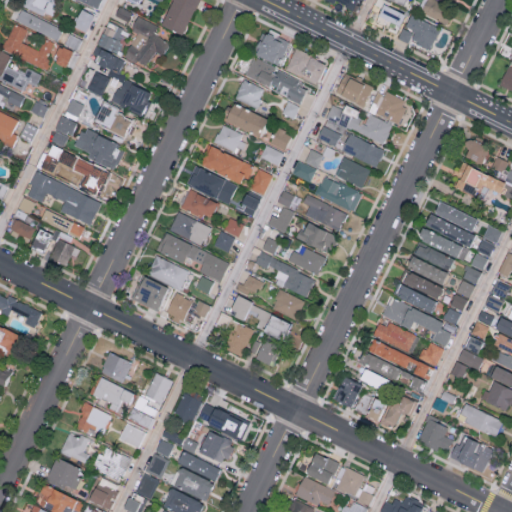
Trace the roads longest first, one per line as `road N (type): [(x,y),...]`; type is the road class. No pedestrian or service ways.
road 1 (residential): [(501,0),(249,511)]
road 2 (residential): [(0,265),(496,511)]
road 3 (residential): [(242,0),(0,492)]
road 4 (residential): [(265,0),(511,123)]
